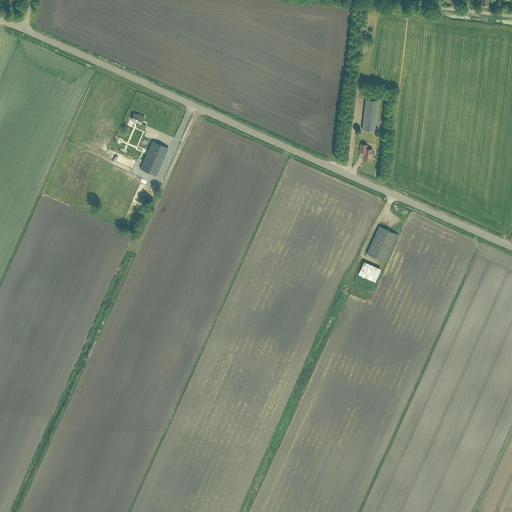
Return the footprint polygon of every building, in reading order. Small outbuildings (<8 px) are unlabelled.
[(374,131),(378,100),(365,99),(362,129),(374,131)] [(137,114),(135,113),(131,119),(138,123),(136,127),(142,129),(145,124),(141,123),(144,116),(138,113),(137,114)] [(142,136),(134,163),(137,164),(140,156),(143,157),(145,151),(142,150),(144,145),(145,146),(145,143),(149,144),(151,139),(142,136)] [(152,141),(140,168),(156,175),(168,148),(152,141)] [(374,157),(374,152),(372,152),(372,149),(367,148),(367,144),(360,144),(359,152),(364,152),(363,160),(371,161),(371,156),(374,157)] [(385,261),(397,234),(379,226),(367,253),(385,261)] [(374,280),(380,266),(363,259),(357,272),(374,280)]
